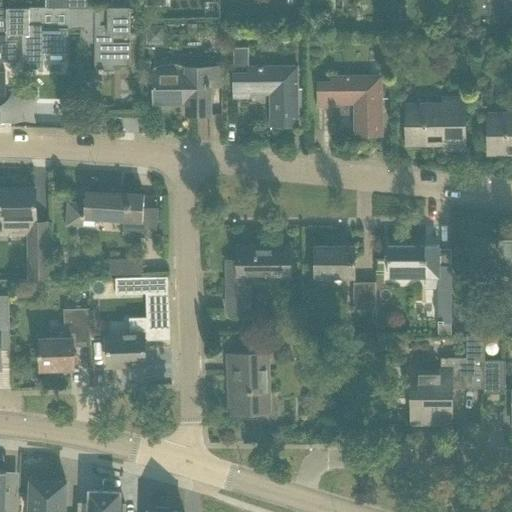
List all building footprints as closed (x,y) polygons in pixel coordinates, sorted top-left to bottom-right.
[(489,16),(489,18),(491,18),(491,17),(511,17),(511,0),(476,0),(477,16),(489,16)] [(90,8),(68,8),(68,30),(94,30),(94,71),(114,70),(114,66),(130,66),(129,42),(121,42),(121,33),(129,33),(129,7),(90,7),(90,8)] [(46,8),(6,8),(6,34),(22,34),(22,71),(42,71),(41,31),(68,30),(68,8),(46,8)] [(197,22),(189,22),(189,31),(197,31),(197,22)] [(164,27),(148,27),(148,43),(164,43),(164,27)] [(310,34),(309,47),(319,48),(319,34),(310,34)] [(233,98),(248,97),(248,91),(270,91),(270,126),(298,126),(297,67),(248,67),(248,48),(233,48),(233,98)] [(210,115),(209,67),(186,67),(182,66),(178,64),(174,64),(169,63),(169,72),(153,72),(154,104),(186,103),(186,115),(210,115)] [(331,82),(317,82),(318,107),(332,107),(332,101),(354,101),(354,136),(382,135),(382,90),(368,90),(368,76),(331,76),(331,82)] [(443,141),(444,149),(464,149),(463,99),(443,99),(443,109),(406,109),(407,141),(443,141)] [(488,151),(511,150),(511,117),(488,118),(488,151)] [(0,188),(0,233),(26,233),(27,280),(49,280),(47,242),(35,243),(34,221),(35,221),(35,188),(0,188)] [(123,228),(142,229),(144,195),(85,192),(84,203),(68,202),(66,226),(94,228),(95,218),(124,220),(123,228)] [(503,257),(511,265),(511,242),(503,242),(503,257)] [(425,246),(388,246),(388,277),(425,277),(425,289),(437,288),(437,301),(451,301),(451,249),(438,249),(438,245),(425,245),(425,246)] [(227,261),(227,311),(247,311),(247,287),(242,287),(242,275),(272,275),(290,275),(289,246),(255,246),(255,250),(237,250),(237,261),(227,261)] [(315,276),(354,276),(354,246),(315,246),(315,276)] [(108,261),(109,275),(143,273),(142,259),(108,261)] [(455,274),(455,326),(487,326),(487,306),(475,306),(475,274),(455,274)] [(147,277),(116,278),(117,294),(148,293),(147,277)] [(353,310),(375,310),(375,283),(353,283),(353,310)] [(0,369),(1,370),(0,350),(10,350),(8,294),(0,294),(0,369)] [(72,341),(90,341),(89,309),(64,310),(65,338),(40,339),(41,369),(73,368),(72,341)] [(130,333),(107,334),(108,366),(145,365),(144,339),(149,339),(168,338),(167,321),(149,322),(130,323),(130,333)] [(451,321),(437,321),(437,331),(451,331),(451,321)] [(483,389),(483,361),(483,334),(466,334),(466,358),(440,358),(440,372),(412,372),(412,422),(450,422),(450,389),(483,389)] [(406,339),(395,339),(395,349),(406,349),(406,339)] [(227,354),(228,372),(231,372),(232,414),(270,413),(268,352),(227,354)] [(505,361),(483,361),(483,389),(483,394),(505,394),(504,422),(511,421),(511,389),(504,389),(505,361)] [(0,470),(0,511),(17,511),(18,492),(5,492),(6,471),(0,470)] [(64,511),(66,482),(31,480),(29,511),(64,511)] [(124,511),(125,503),(119,503),(119,492),(90,490),(89,503),(84,503),(83,511),(124,511)]
